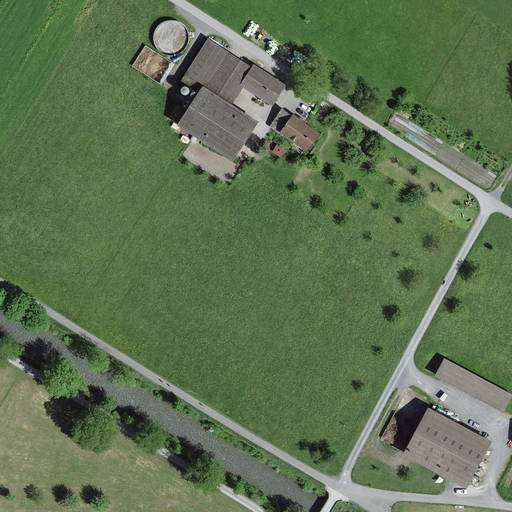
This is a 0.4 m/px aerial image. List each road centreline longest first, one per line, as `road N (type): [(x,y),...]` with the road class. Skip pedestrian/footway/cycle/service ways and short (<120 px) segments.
road 1 (unclassified): [(340,488),(0,280)]
road 2 (track): [(174,0),(492,202)]
road 3 (track): [(492,202),(340,488)]
road 4 (track): [(259,511),(0,352)]
road 5 (unclassified): [(511,507),(340,488)]
